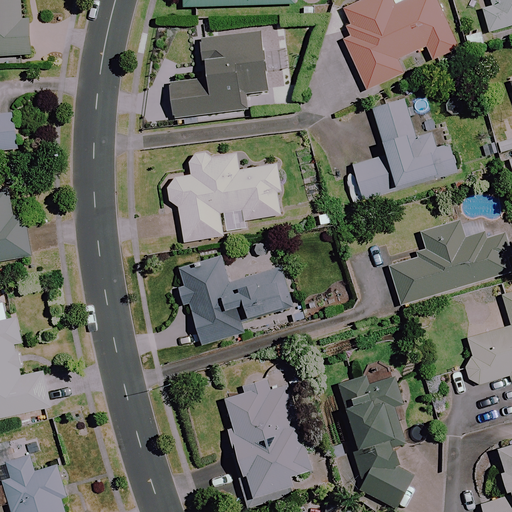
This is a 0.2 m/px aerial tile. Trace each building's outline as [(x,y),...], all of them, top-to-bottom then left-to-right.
[(25,0),(0,0),(0,56),(34,55),(33,41),(32,17),(26,17),(25,0)] [(460,50),(437,0),(412,0),(396,7),(392,0),(367,0),(345,10),(357,35),(347,40),(369,91),(405,75),(398,60),(428,47),(434,61),(460,50)] [(511,0),(492,0),(494,6),(484,9),(491,33),(511,26),(511,0)] [(248,113),(246,94),(291,89),(287,51),(269,53),(267,34),(240,37),(201,41),(206,81),(173,84),(177,120),(248,113)] [(447,131),(417,139),(407,103),(376,112),(388,157),(355,165),(365,201),(396,192),(395,189),(458,172),(447,131)] [(0,114),(0,151),(19,149),(15,113),(0,114)] [(213,158),(212,156),(211,154),(210,153),(208,152),(207,151),(205,150),(203,150),(201,150),(199,150),(197,151),(196,152),(194,153),(193,155),(192,157),(191,158),(191,160),(191,162),(194,177),(169,181),(173,205),(179,204),(187,243),(225,236),(221,214),(244,209),(246,222),(282,215),(278,194),(284,193),(279,164),(242,171),(239,153),(213,158)] [(13,218),(9,188),(0,189),(0,263),(34,258),(27,215),(13,218)] [(469,219),(422,230),(428,254),(392,263),(402,303),(511,276),(511,269),(504,237),(489,240),(487,231),(472,235),(469,219)] [(231,281),(224,257),(181,269),(186,287),(181,288),(186,305),(191,304),(203,346),(246,333),(242,321),(292,307),(280,266),(231,281)] [(477,386),(480,386),(510,379),(511,380),(511,292),(505,295),(511,323),(511,326),(468,338),(473,358),(471,360),(469,362),(468,364),(467,366),(466,368),(466,371),(466,374),(467,376),(468,378),(469,380),(471,382),(473,384),(475,385),(477,386)] [(24,342),(19,318),(0,322),(0,418),(53,407),(45,372),(23,377),(16,344),(24,342)] [(403,403),(396,372),(341,384),(357,456),(358,456),(364,481),(359,489),(398,509),(415,476),(396,467),(405,449),(403,437),(396,405),(403,403)] [(300,418),(287,374),(273,379),(225,392),(235,428),(231,430),(239,461),(235,462),(248,508),(296,494),(292,477),(311,471),(297,419),(300,418)] [(511,511),(511,447),(497,452),(511,497),(483,505),(484,511),(511,511)] [(38,472),(33,456),(9,463),(14,479),(5,482),(14,511),(66,511),(62,497),(69,494),(60,465),(38,472)]
